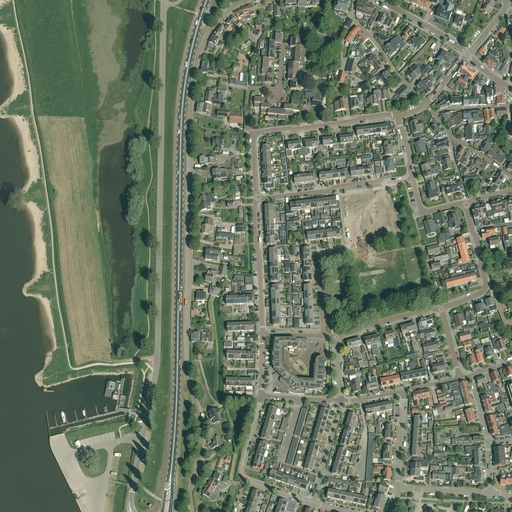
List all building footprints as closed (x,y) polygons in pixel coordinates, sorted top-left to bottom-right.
[(297,0),(298,8),(299,12),(305,12),(305,8),(317,8),(317,5),(319,5),(318,0),(297,0)] [(334,11),(347,14),(349,3),(350,3),(350,2),(349,2),(349,3),(337,0),(336,0),(337,0),(334,11)] [(427,11),(429,5),(430,3),(428,3),(426,2),(427,0),(422,0),(423,0),(420,8),(427,11)] [(484,0),(487,1),(484,6),(482,10),(485,11),(484,13),(489,15),(491,9),(493,10),(493,9),(492,9),(494,3),(492,2),(493,0),(484,0)] [(362,14),(365,5),(358,3),(356,12),(362,14)] [(451,12),(453,6),(447,3),(445,8),(439,6),(436,14),(440,16),(439,17),(448,21),(452,12),(451,12)] [(373,8),(365,5),(362,14),(371,17),(370,17),(371,17),(374,8),(373,8)] [(244,8),(248,20),(252,18),(251,16),(255,15),(252,6),(244,8)] [(242,21),(248,20),(244,8),(242,9),(233,13),(239,21),(241,20),(242,21)] [(377,23),(383,26),(387,19),(381,15),(380,18),(377,17),(374,23),(376,24),(377,23)] [(233,16),(230,19),(236,25),(235,26),(238,28),(241,25),(239,22),(233,16)] [(454,24),(461,26),(464,18),(460,16),(459,17),(457,16),(454,24)] [(238,28),(235,26),(236,25),(230,19),(229,21),(228,20),(226,22),(226,23),(226,24),(227,25),(232,30),(233,29),(235,30),(237,28),(238,28)] [(348,29),(353,21),(348,19),(344,26),(348,29)] [(387,19),(383,26),(389,29),(388,31),(391,32),(394,27),(391,25),(393,22),(387,19)] [(225,39),(222,37),(220,35),(222,32),(222,30),(224,28),(221,25),(213,35),(218,38),(218,39),(219,40),(222,42),(224,39),(225,39)] [(225,38),(227,36),(232,30),(227,25),(224,30),(227,32),(222,37),(225,39),(225,38)] [(360,32),(357,28),(356,29),(356,28),(349,34),(345,40),(351,44),(355,38),(360,32)] [(410,40),(414,36),(412,34),(413,32),(408,28),(403,33),(405,35),(402,39),(406,42),(408,38),(410,40)] [(355,39),(352,42),(355,45),(358,41),(359,42),(360,40),(360,41),(363,38),(362,38),(363,37),(363,36),(364,35),(361,32),(356,37),(355,38),(355,39)] [(275,43),(275,44),(281,44),(281,35),(271,34),(271,41),(275,42),(275,43)] [(218,38),(213,35),(209,43),(210,44),(215,47),(219,40),(218,39),(218,38)] [(360,40),(359,42),(361,44),(357,48),(358,49),(358,50),(359,51),(363,56),(366,54),(362,49),(363,46),(362,45),(368,39),(364,35),(363,36),(363,37),(362,38),(363,38),(360,41),(360,40)] [(417,38),(414,36),(408,43),(411,46),(412,44),(418,50),(419,50),(426,41),(426,42),(427,41),(426,41),(420,35),(419,35),(420,35),(417,38)] [(290,47),(295,48),(296,48),(296,46),(300,46),(301,39),(291,38),(290,47)] [(388,52),(401,43),(398,40),(393,44),(392,43),(385,48),(388,52)] [(269,50),(275,51),(275,44),(275,43),(275,42),(271,41),(265,41),(265,50),(269,50)] [(402,42),(401,43),(388,52),(391,56),(397,52),(396,51),(398,50),(398,49),(399,48),(401,51),(405,46),(402,42)] [(217,54),(219,50),(221,48),(218,46),(216,48),(213,54),(216,56),(217,54)] [(296,48),(295,48),(295,55),(301,55),(301,53),(305,54),(306,46),(300,46),(296,46),(296,48)] [(274,59),(275,51),(269,50),(265,50),(265,52),(262,52),(261,58),(264,58),(269,59),(274,59)] [(443,52),(442,51),(436,60),(439,62),(436,66),(433,70),(435,72),(438,68),(448,55),(446,53),(446,52),(444,51),(443,52)] [(493,59),(496,55),(491,51),(488,55),(489,57),(486,61),(484,59),(482,62),(484,63),(483,64),(487,67),(493,59)] [(503,58),(502,66),(497,72),(504,77),(509,68),(506,66),(508,63),(507,63),(509,52),(503,51),(503,54),(503,55),(503,58)] [(300,56),(301,55),(295,55),(294,63),(299,64),(304,64),(305,57),(300,56)] [(370,68),(380,61),(376,57),(375,58),(373,55),(364,62),(365,65),(367,64),(370,68)] [(453,59),(452,58),(452,57),(451,56),(450,56),(448,55),(438,68),(441,70),(446,63),(449,65),(453,59)] [(493,59),(487,67),(492,70),(493,70),(494,70),(497,63),(496,61),(499,57),(496,55),(493,59)] [(258,67),(268,68),(269,59),(264,58),(261,58),(259,58),(258,67)] [(497,63),(494,70),(497,72),(502,66),(503,58),(500,58),(499,63),(498,62),(497,63)] [(349,59),(345,72),(351,73),(354,61),(349,59)] [(383,66),(380,61),(370,68),(371,69),(373,70),(374,69),(376,71),(372,74),(374,76),(379,72),(377,70),(383,66)] [(298,72),(299,64),(294,63),(289,63),(288,72),(298,72)] [(415,65),(406,75),(413,81),(421,73),(423,76),(430,70),(425,65),(420,70),(415,65)] [(462,84),(471,69),(465,65),(461,71),(460,74),(463,76),(461,79),(460,78),(458,81),(457,81),(455,85),(460,88),(461,87),(462,84)] [(258,76),(263,76),(267,76),(268,75),(268,74),(268,68),(258,67),(258,76)] [(207,70),(201,69),(200,73),(206,74),(206,75),(214,77),(215,75),(217,75),(218,73),(215,72),(207,70)] [(462,84),(461,87),(462,87),(463,84),(465,86),(467,82),(466,82),(469,77),(472,79),(473,78),(476,72),(471,69),(462,84)] [(298,81),(298,72),(288,72),(288,80),(291,81),(298,81)] [(375,81),(376,83),(378,81),(381,79),(384,83),(391,78),(387,72),(382,76),(380,73),(369,81),(371,83),(375,81)] [(273,75),(268,74),(268,75),(267,76),(263,76),(262,83),(272,84),(273,75)] [(348,75),(347,83),(357,84),(358,77),(348,75)] [(419,90),(428,83),(430,81),(428,79),(423,82),(423,81),(416,87),(417,88),(417,89),(418,90),(419,90)] [(477,89),(477,87),(482,88),(483,81),(475,79),(473,91),(473,92),(477,92),(477,89)] [(301,81),(298,81),(291,81),(290,89),(296,90),(296,88),(300,88),(301,81)] [(421,92),(422,93),(432,85),(431,83),(429,85),(428,83),(419,90),(419,91),(420,92),(421,92)] [(505,95),(505,90),(500,87),(494,83),(494,97),(497,97),(497,105),(505,104),(505,95)] [(412,94),(404,85),(401,88),(402,89),(400,90),(399,90),(395,94),(402,102),(412,94)] [(434,86),(432,85),(422,93),(422,94),(422,95),(423,96),(424,96),(425,97),(431,92),(430,90),(434,86)] [(213,99),(214,96),(213,96),(214,93),(213,93),(213,89),(208,88),(207,92),(205,102),(212,104),(213,98),(213,99)] [(367,99),(367,104),(371,104),(371,107),(378,106),(377,99),(381,99),(380,91),(373,92),(374,97),(370,98),(370,99),(367,99)] [(312,106),(322,108),(323,100),(320,99),(321,95),(315,94),(315,93),(310,92),(309,100),(313,101),(312,106)] [(214,96),(213,99),(214,99),(213,105),(218,106),(222,107),(223,100),(223,97),(218,96),(218,95),(215,95),(215,96),(214,96)] [(350,101),(351,109),(360,108),(359,103),(363,102),(362,95),(357,96),(358,100),(350,101)] [(455,105),(459,105),(459,104),(462,104),(461,97),(457,96),(455,96),(456,98),(451,99),(451,105),(455,105)] [(254,108),(261,108),(262,104),(263,104),(264,98),(255,98),(254,108)] [(448,107),(442,98),(439,100),(441,103),(437,106),(440,109),(448,107)] [(478,106),(477,98),(476,98),(474,98),(469,98),(469,106),(478,106)] [(477,98),(478,106),(486,105),(486,98),(481,98),(477,98)] [(334,103),(335,111),(348,110),(347,99),(340,100),(341,102),(334,103)] [(292,100),(291,106),(293,106),(293,111),(300,111),(301,101),(292,100)] [(198,103),(196,113),(206,115),(207,111),(209,111),(210,106),(198,103)] [(261,114),(268,114),(268,110),(270,110),(270,104),(263,104),(262,104),(261,108),(261,114)] [(292,116),(293,111),(293,106),(291,106),(284,105),(284,111),(286,111),(285,115),(292,116)] [(496,112),(497,117),(506,116),(506,109),(496,110),(496,112)] [(275,119),(276,119),(277,110),(270,110),(268,110),(268,114),(267,119),(275,120),(275,119)] [(277,110),(276,119),(278,119),(278,120),(285,121),(285,115),(286,111),(284,111),(277,110)] [(497,123),(497,117),(496,112),(494,112),(494,110),(484,112),(485,124),(490,123),(490,119),(493,119),(494,123),(497,123)] [(451,120),(453,119),(449,112),(442,114),(442,115),(441,116),(446,123),(451,120)] [(473,126),(472,113),(471,112),(469,112),(469,113),(467,113),(462,114),(462,121),(463,121),(468,121),(468,127),(473,127),(473,126)] [(462,121),(462,114),(457,114),(458,115),(456,117),(455,116),(453,117),(454,118),(453,119),(451,120),(456,126),(457,128),(462,124),(464,124),(464,123),(463,121),(462,121)] [(451,120),(446,123),(448,126),(450,129),(451,129),(453,131),(457,129),(456,126),(451,120)] [(410,123),(413,135),(420,133),(419,129),(423,128),(422,122),(418,123),(417,121),(410,123)] [(440,134),(442,132),(435,124),(430,129),(436,136),(434,138),(435,140),(442,138),(441,135),(440,134)] [(388,125),(381,126),(382,134),(386,133),(386,135),(393,134),(392,127),(388,128),(388,125)] [(474,134),(473,128),(473,127),(468,127),(465,128),(466,142),(470,141),(470,146),(475,149),(479,141),(481,141),(481,140),(481,136),(479,136),(474,137),(474,134)] [(338,143),(339,150),(344,149),(344,144),(347,144),(346,136),(340,137),(340,143),(338,143)] [(352,136),(346,136),(347,144),(350,144),(351,149),(353,148),(354,151),(356,150),(356,148),(355,141),(353,142),(352,136)] [(425,142),(426,142),(425,141),(424,137),(419,138),(420,142),(422,141),(423,143),(415,144),(417,153),(425,151),(423,144),(426,144),(425,142)] [(333,151),(339,150),(338,143),(336,144),(335,138),(329,139),(329,146),(333,146),(333,151)] [(213,147),(215,147),(215,152),(221,152),(221,147),(223,147),(223,139),(213,139),(213,147)] [(321,146),(322,154),(324,154),(324,152),(327,151),(326,146),(329,146),(329,139),(322,139),(323,145),(321,146)] [(322,155),(322,154),(321,146),(318,146),(317,140),(311,141),(312,148),(315,148),(316,153),(317,153),(318,156),(322,155)] [(438,146),(445,144),(444,140),(432,143),(432,145),(428,146),(427,142),(426,142),(425,142),(426,144),(427,147),(427,150),(430,149),(431,149),(431,148),(433,147),(438,146)] [(303,148),(304,154),(304,157),(307,156),(307,155),(310,155),(310,153),(309,148),(312,148),(311,141),(305,141),(306,147),(303,148)] [(485,154),(488,147),(490,143),(485,141),(480,152),(485,154)] [(294,143),(295,150),(298,150),(298,155),(304,154),(303,148),(301,148),(300,142),(294,143)] [(263,153),(270,153),(270,149),(274,149),(273,143),(266,143),(266,147),(262,147),(263,153)] [(295,150),(294,143),(288,143),(288,149),(286,150),(287,157),(292,157),(292,151),(295,150)] [(381,151),(392,149),(391,143),(383,144),(384,147),(381,148),(381,151)] [(430,149),(427,150),(429,156),(433,155),(432,152),(440,150),(441,151),(444,150),(443,149),(446,148),(445,144),(438,146),(433,147),(431,148),(431,149),(430,149)] [(459,163),(463,157),(466,151),(461,148),(458,154),(457,157),(458,157),(456,160),(457,165),(458,165),(459,163)] [(494,160),(501,165),(505,158),(499,154),(498,155),(491,150),(488,154),(495,159),(494,160)] [(463,157),(459,163),(462,164),(464,161),(466,162),(467,160),(471,153),(466,151),(463,157)] [(205,159),(205,157),(201,157),(200,159),(200,160),(199,160),(199,162),(200,162),(200,165),(201,166),(205,166),(205,164),(210,164),(216,164),(216,158),(209,158),(205,159)] [(451,169),(449,160),(445,161),(444,157),(438,158),(439,162),(442,162),(445,171),(451,169)] [(479,169),(483,162),(479,159),(475,165),(472,163),(469,168),(471,170),(474,166),(479,169)] [(488,165),(483,162),(479,169),(478,170),(482,173),(480,176),(483,178),(487,173),(484,171),(488,165)] [(365,165),(363,165),(364,176),(370,175),(370,172),(373,172),(372,166),(369,166),(369,168),(366,168),(365,165)] [(358,177),(357,169),(356,166),(350,167),(350,168),(347,169),(348,175),(351,175),(351,178),(358,177)] [(338,171),(339,179),(345,178),(345,175),(348,175),(347,169),(344,169),(344,171),(341,171),(340,168),(337,168),(338,171)] [(316,179),(315,170),(315,169),(312,169),(313,174),(306,175),(307,183),(314,182),(313,179),(316,179)] [(435,172),(438,171),(438,169),(423,173),(424,179),(431,177),(431,176),(435,175),(435,172)] [(326,181),(325,173),(322,173),(321,171),(319,171),(318,170),(315,170),(316,179),(320,178),(320,181),(326,181)] [(494,179),(501,183),(505,179),(503,178),(505,175),(500,172),(499,175),(497,174),(497,175),(495,173),(493,174),(491,176),(494,178),(494,179)] [(300,176),(294,177),(294,175),(291,176),(291,182),(294,181),(295,184),(301,184),(300,176)] [(465,178),(464,178),(464,183),(477,182),(476,177),(474,177),(474,175),(465,176),(465,178)] [(447,196),(454,194),(451,184),(450,181),(449,177),(445,178),(446,182),(447,182),(449,187),(445,188),(445,186),(441,187),(442,194),(446,193),(447,196)] [(272,178),(264,178),(264,185),(265,185),(265,189),(273,189),(273,184),(272,184),(272,181),(276,181),(276,178),(272,178)] [(498,188),(501,183),(494,179),(491,183),(487,180),(485,183),(491,187),(492,184),(498,188)] [(435,189),(434,182),(429,184),(431,192),(428,193),(430,200),(435,199),(435,200),(438,199),(437,198),(438,198),(437,194),(439,193),(438,188),(435,189)] [(454,184),(451,184),(454,194),(460,192),(460,191),(463,190),(461,183),(455,185),(454,184)] [(382,191),(376,192),(378,201),(378,202),(384,201),(382,191)] [(336,203),(336,198),(329,199),(330,207),(330,210),(337,209),(337,206),(336,203)] [(495,202),(498,214),(504,213),(504,214),(507,213),(506,207),(503,207),(501,200),(495,202)] [(317,209),(316,201),(309,201),(310,209),(314,209),(315,217),(318,216),(317,209)] [(265,212),(273,212),(273,206),(275,206),(275,202),(268,203),(268,206),(265,206),(265,212)] [(290,206),(286,206),(287,215),(293,214),(295,211),(298,211),(297,203),(296,202),(294,202),(293,203),(290,204),(290,206)] [(303,202),(297,203),(298,211),(301,210),(302,215),(305,215),(304,210),(303,202)] [(489,211),(491,217),(494,216),(493,215),(498,214),(495,202),(490,203),(492,210),(489,211)] [(479,206),(481,215),(487,213),(488,218),(491,217),(489,211),(486,212),(485,205),(479,206)] [(482,218),(481,215),(479,206),(474,207),(476,214),(473,215),(474,221),(477,221),(477,220),(482,218)] [(389,209),(378,212),(380,218),(382,218),(390,215),(389,209)] [(459,227),(456,214),(449,216),(450,222),(449,223),(450,227),(451,226),(452,229),(455,228),(456,230),(459,229),(459,227)] [(209,235),(210,227),(213,227),(213,221),(206,220),(205,226),(203,226),(202,235),(209,235)] [(424,223),(428,235),(429,235),(429,237),(434,236),(434,234),(435,233),(432,221),(424,223)] [(340,229),(336,230),(335,223),(332,223),(332,227),(333,230),(334,238),(340,237),(340,229)] [(481,234),(482,239),(490,238),(490,235),(496,234),(495,229),(486,230),(486,233),(481,234)] [(385,233),(383,233),(385,240),(395,237),(394,230),(393,231),(385,233)] [(489,240),(490,247),(499,245),(498,242),(500,241),(500,238),(498,239),(489,240)] [(455,246),(457,252),(459,251),(466,250),(465,244),(458,245),(455,246)] [(427,248),(428,255),(434,254),(434,255),(440,253),(438,245),(427,248)] [(210,255),(221,256),(221,250),(206,249),(206,248),(205,260),(210,260),(210,255)] [(432,270),(440,268),(440,265),(442,265),(443,262),(443,261),(448,260),(447,255),(436,258),(437,262),(430,263),(432,270)] [(469,262),(468,256),(461,257),(462,260),(458,261),(458,264),(462,263),(463,263),(469,262)] [(359,269),(357,270),(360,285),(362,284),(362,287),(369,285),(369,283),(372,282),(373,285),(380,283),(379,281),(381,280),(377,259),(367,261),(368,264),(359,266),(359,269)] [(214,275),(225,277),(227,267),(221,266),(220,272),(211,270),(211,272),(208,271),(207,275),(206,275),(205,281),(212,283),(214,275)] [(478,269),(468,272),(470,282),(477,281),(475,274),(479,273),(478,269)] [(468,272),(462,273),(465,284),(470,282),(468,272)] [(462,273),(456,274),(459,285),(465,284),(462,273)] [(450,276),(451,280),(453,287),(459,285),(456,274),(450,276)] [(447,288),(453,287),(451,280),(448,281),(447,277),(445,277),(446,282),(445,282),(447,288)] [(207,301),(207,298),(207,293),(202,293),(196,293),(196,301),(204,302),(204,301),(207,301)] [(246,293),(245,293),(246,304),(253,304),(253,298),(254,298),(254,293),(246,293)] [(497,310),(497,308),(495,302),(493,302),(492,300),(491,300),(491,299),(488,300),(485,301),(487,305),(485,306),(486,312),(487,316),(487,317),(491,316),(490,312),(497,310)] [(486,312),(485,306),(484,303),(480,304),(480,306),(475,307),(477,314),(482,313),(483,317),(487,316),(486,312)] [(466,316),(467,321),(469,320),(470,323),(474,321),(473,315),(472,309),(465,311),(466,316)] [(454,316),(457,328),(463,326),(463,325),(466,325),(465,321),(464,322),(463,318),(461,318),(461,315),(454,316)] [(421,320),(421,321),(419,322),(419,323),(418,323),(419,330),(428,328),(428,325),(433,324),(433,322),(432,322),(432,321),(431,321),(431,319),(425,320),(425,319),(421,320)] [(421,340),(419,334),(417,335),(416,331),(414,324),(407,326),(409,333),(413,332),(414,336),(415,335),(417,341),(421,340)] [(410,337),(409,333),(407,326),(400,327),(402,335),(406,334),(407,338),(410,337)] [(419,334),(421,340),(420,338),(425,337),(426,340),(430,339),(429,338),(435,336),(433,330),(425,333),(424,330),(419,332),(419,334)] [(459,335),(461,342),(471,339),(469,332),(471,332),(470,330),(469,330),(464,331),(465,333),(459,335)] [(393,331),(385,334),(387,341),(393,339),(395,347),(400,346),(397,336),(395,337),(393,331)] [(212,343),(212,336),(209,336),(209,334),(204,333),(204,334),(200,334),(200,333),(191,333),(191,343),(199,343),(200,343),(212,343)] [(378,335),(377,336),(377,335),(375,335),(374,336),(371,337),(376,355),(379,354),(376,344),(380,343),(378,335)] [(376,355),(371,337),(368,338),(367,338),(366,338),(365,339),(367,347),(370,346),(373,355),(376,355)] [(280,382),(280,383),(287,390),(290,393),(292,393),(294,394),(296,394),(304,395),(305,392),(309,392),(309,391),(318,391),(318,390),(323,390),(324,376),(325,376),(326,372),(324,372),(325,364),(326,364),(326,363),(326,362),(326,361),(325,360),(324,359),(323,358),(322,358),(321,358),(320,358),(319,358),(319,359),(318,359),(317,359),(317,360),(316,361),(316,362),(315,363),(314,382),(297,381),(289,372),(285,365),(284,350),(303,350),(304,350),(305,349),(306,348),(307,347),(307,346),(307,345),(307,344),(307,343),(306,342),(306,341),(305,340),(304,340),(303,339),(302,339),(275,340),(275,345),(274,345),(274,354),(272,354),(272,358),(274,358),(274,362),(272,362),(272,366),(274,366),(274,367),(281,378),(280,379),(280,380),(279,380),(279,381),(280,381),(280,382)] [(353,341),(357,356),(357,358),(360,358),(358,351),(357,347),(361,346),(359,339),(353,341)] [(506,349),(503,341),(500,342),(499,339),(492,341),(493,342),(494,347),(495,351),(498,350),(499,352),(501,352),(502,352),(503,350),(506,349)] [(355,357),(357,356),(353,341),(346,342),(348,349),(352,348),(353,352),(355,357)] [(424,355),(426,355),(429,354),(429,351),(438,349),(438,346),(439,346),(438,344),(437,344),(436,342),(422,346),(424,352),(424,353),(424,355)] [(492,349),(490,343),(482,346),(484,353),(485,353),(486,357),(486,359),(491,358),(490,355),(493,354),(492,349)] [(484,362),(481,354),(483,354),(481,350),(479,344),(476,345),(478,348),(475,349),(478,355),(475,356),(478,364),(484,362)] [(469,363),(469,362),(471,366),(473,365),(474,366),(476,365),(476,364),(477,364),(473,354),(470,355),(470,354),(467,355),(468,359),(467,360),(468,362),(469,363)] [(437,365),(439,373),(445,371),(444,366),(445,366),(444,360),(441,361),(441,360),(443,359),(442,356),(438,357),(436,358),(436,359),(437,362),(437,363),(437,365)] [(366,357),(358,359),(360,366),(368,364),(366,357)] [(439,373),(437,365),(437,363),(432,364),(432,363),(429,363),(431,369),(432,368),(432,370),(431,370),(432,374),(433,374),(439,373)] [(507,368),(505,369),(505,370),(504,370),(504,371),(503,372),(504,375),(505,374),(506,378),(510,377),(511,381),(511,380),(511,372),(511,368),(507,369),(507,368)] [(498,385),(501,384),(500,380),(499,377),(498,377),(497,373),(491,375),(493,382),(497,381),(498,385)] [(491,390),(489,385),(487,386),(485,382),(486,382),(484,377),(476,380),(478,385),(483,383),(486,392),(491,390)] [(120,384),(117,383),(117,382),(108,380),(105,396),(112,398),(112,399),(117,400),(120,384)] [(360,392),(358,380),(350,382),(351,387),(352,387),(353,393),(360,392)] [(428,404),(433,403),(431,397),(430,398),(429,390),(424,391),(426,399),(427,399),(428,404)] [(420,392),(422,400),(425,399),(426,402),(424,402),(425,407),(429,406),(428,404),(427,399),(426,399),(424,391),(420,392)] [(481,398),(482,403),(495,399),(494,394),(488,396),(481,398)] [(482,403),(484,409),(491,407),(490,404),(496,402),(495,399),(482,403)] [(384,403),(386,411),(393,410),(391,402),(384,403)] [(378,405),(380,413),(386,411),(384,403),(378,405)] [(497,405),(491,407),(484,409),(485,414),(492,412),(492,409),(496,408),(497,412),(501,411),(500,405),(497,405)] [(367,415),(373,414),(372,406),(365,407),(367,415)] [(270,407),(268,413),(276,416),(277,409),(270,407)] [(320,415),(327,417),(329,411),(321,409),(320,415)] [(216,410),(208,412),(211,421),(213,420),(214,425),(219,423),(216,410)] [(268,413),(266,420),(274,422),(276,416),(268,413)] [(349,413),(347,420),(355,422),(357,416),(349,413)] [(320,415),(318,421),(326,424),(327,417),(320,415)] [(496,419),(495,416),(487,418),(488,424),(502,421),(501,418),(501,417),(496,419)] [(264,426),(272,428),(274,422),(266,420),(264,426)] [(355,422),(347,420),(346,426),(353,428),(355,422)] [(326,424),(318,421),(316,428),(324,430),(326,424)] [(503,423),(502,421),(488,424),(490,430),(496,428),(495,425),(503,423)] [(223,426),(226,435),(232,432),(229,423),(223,426)] [(508,425),(496,428),(490,430),(491,436),(497,434),(497,431),(501,430),(501,429),(508,428),(508,425)] [(270,434),(272,428),(264,426),(263,432),(270,434)] [(346,426),(344,432),(352,434),(353,428),(346,426)] [(314,434),(322,436),(324,430),(316,428),(314,434)] [(269,441),(270,434),(263,432),(261,439),(269,441)] [(344,432),(342,438),(350,441),(352,434),(344,432)] [(322,436),(314,434),(312,440),(320,443),(322,436)] [(452,439),(452,445),(470,445),(470,444),(474,444),(474,443),(481,442),(481,436),(473,436),(473,437),(463,437),(463,438),(459,438),(459,439),(452,439)] [(348,447),(350,441),(342,438),(340,445),(348,447)] [(266,451),(267,445),(271,446),(271,443),(261,440),(261,443),(260,442),(260,443),(259,443),(258,445),(259,446),(258,449),(266,451)] [(213,442),(213,451),(221,450),(220,441),(213,442)] [(311,444),(309,450),(317,453),(319,446),(311,444)] [(383,454),(392,454),(392,448),(386,448),(386,445),(379,444),(379,448),(383,448),(383,454)] [(256,455),(264,457),(266,451),(258,449),(257,452),(256,452),(255,454),(256,455)] [(339,449),(337,455),(345,457),(347,451),(339,449)] [(317,453),(309,450),(308,457),(316,459),(317,453)] [(391,461),(392,454),(383,454),(383,460),(378,459),(378,463),(385,463),(385,460),(391,461)] [(264,457),(256,455),(254,461),(262,464),(264,457)] [(337,455),(335,461),(343,464),(345,457),(337,455)] [(306,463),(314,465),(316,459),(308,457),(306,463)] [(411,464),(411,471),(420,471),(420,467),(427,468),(427,462),(429,462),(429,460),(425,460),(425,462),(416,461),(416,464),(411,464)] [(260,470),(262,464),(254,461),(253,468),(260,470)] [(334,468),(341,470),(343,464),(335,461),(334,468)] [(314,465),(306,463),(304,469),(312,472),(314,465)] [(432,480),(438,480),(439,467),(430,466),(430,473),(433,473),(432,480)] [(340,476),(341,470),(334,468),(332,474),(340,476)] [(382,473),(382,476),(383,477),(383,480),(385,480),(390,480),(390,473),(391,470),(384,469),(383,472),(382,473)] [(482,473),(482,469),(471,469),(471,472),(472,472),(474,472),(474,475),(469,475),(469,478),(484,479),(484,473),(482,473)] [(269,478),(275,480),(278,473),(271,470),(269,478)] [(419,478),(420,471),(411,471),(411,472),(410,472),(410,475),(411,476),(410,477),(417,478),(416,481),(424,481),(424,478),(419,478)] [(208,485),(214,489),(218,483),(217,482),(221,476),(216,473),(212,479),(211,479),(208,485)] [(275,480),(281,482),(284,475),(278,473),(275,480)] [(287,484),(290,477),(284,475),(281,482),(287,484)] [(296,479),(290,477),(287,484),(294,487),(296,479)] [(296,479),(294,487),(300,489),(302,481),(296,479)] [(302,481),(300,489),(306,491),(309,483),(302,481)] [(387,493),(389,486),(382,484),(382,483),(377,483),(377,487),(379,488),(378,491),(387,493)] [(214,489),(208,485),(202,495),(209,499),(214,502),(218,495),(213,492),(214,489)] [(333,499),(335,491),(329,490),(327,498),(333,499)] [(253,491),(251,497),(259,500),(261,493),(253,491)] [(333,499),(340,500),(341,492),(335,491),(333,499)] [(340,500),(346,502),(348,494),(341,492),(340,500)] [(421,493),(421,502),(430,502),(430,494),(421,493)] [(346,502),(353,503),(354,495),(348,494),(346,502)] [(359,504),(361,496),(354,495),(353,503),(359,504)] [(373,501),(384,504),(386,497),(377,495),(376,498),(374,498),(373,501)] [(361,496),(359,504),(366,506),(367,498),(361,496)] [(257,506),(259,500),(251,497),(249,503),(257,506)] [(275,505),(278,506),(285,509),(288,502),(280,500),(279,504),(276,503),(275,505)] [(382,510),(384,504),(373,501),(372,503),(375,504),(374,507),(372,507),(371,511),(378,511),(379,509),(382,510)] [(254,511),(257,506),(249,503),(247,509),(254,511)]
